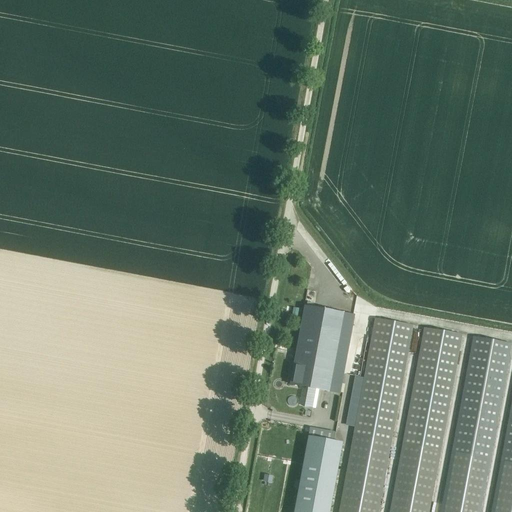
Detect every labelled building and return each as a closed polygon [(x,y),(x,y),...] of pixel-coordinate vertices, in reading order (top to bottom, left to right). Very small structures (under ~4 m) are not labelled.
[(344,312),(305,305),(290,384),(329,391),(344,312)] [(377,511),(411,326),(373,319),(337,511),(377,511)] [(428,511),(460,335),(423,328),(389,511),(428,511)] [(441,511),(479,511),(511,343),(474,337),(441,511)] [(511,511),(511,406),(492,511),(511,511)] [(308,436),(293,511),(329,511),(342,443),(308,436)]
